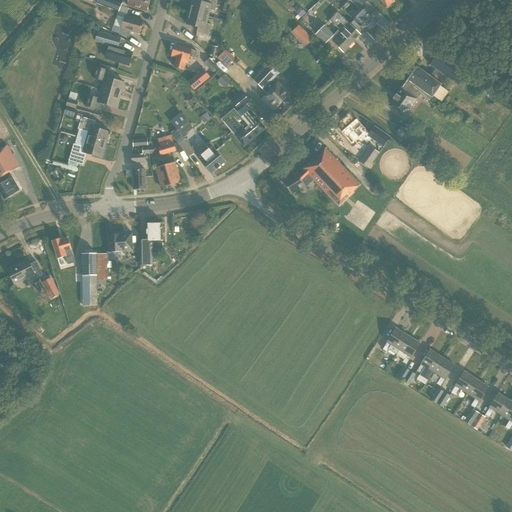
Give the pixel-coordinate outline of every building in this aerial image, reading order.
[(90,0),(90,1),(98,4),(119,12),(123,4),(113,0),(90,0)] [(129,0),(128,6),(147,12),(150,0),(129,0)] [(190,13),(208,17),(210,10),(215,12),(218,1),(215,0),(205,0),(204,3),(193,0),(190,13)] [(364,0),(351,0),(360,8),(366,2),(364,0)] [(379,0),(387,8),(395,0),(379,0)] [(367,9),(366,8),(354,21),(365,31),(377,19),(367,9)] [(212,25),(207,24),(208,17),(190,13),(187,25),(198,28),(197,33),(209,36),(212,25)] [(333,42),(333,43),(344,53),(361,35),(338,13),(330,20),(339,30),(334,35),(325,26),(316,35),(325,44),(330,39),(333,42)] [(123,27),(122,30),(140,35),(144,21),(126,16),(125,18),(118,16),(115,25),(123,27)] [(120,40),(98,34),(95,43),(107,47),(104,58),(129,66),(133,54),(118,49),(120,40)] [(188,61),(190,57),(196,59),(198,52),(191,50),(192,50),(175,45),(172,57),(177,58),(174,67),(184,70),(187,61),(188,61)] [(223,54),(216,61),(226,72),(233,65),(223,54)] [(296,59),(304,66),(309,61),(302,54),(296,59)] [(209,58),(204,63),(214,72),(218,68),(209,58)] [(290,95),(291,94),(278,81),(277,82),(274,80),(279,74),(269,64),(253,80),(268,94),(262,100),(275,111),(276,110),(283,116),(297,101),(290,95)] [(121,95),(124,83),(107,78),(110,68),(100,65),(99,68),(97,68),(94,79),(104,81),(101,90),(121,95)] [(417,67),(407,80),(408,80),(402,88),(418,100),(421,95),(430,101),(441,85),(417,67)] [(199,78),(204,83),(213,76),(209,72),(204,77),(203,75),(199,78)] [(123,81),(125,76),(114,73),(113,78),(123,81)] [(217,81),(224,88),(231,81),(224,74),(217,81)] [(402,88),(388,106),(405,118),(418,100),(402,88)] [(100,103),(117,108),(121,95),(101,90),(99,99),(89,96),(86,107),(98,110),(100,103)] [(236,100),(232,103),(239,111),(250,101),(242,91),(234,97),(236,100)] [(76,110),(78,102),(69,100),(67,107),(76,110)] [(65,114),(74,117),(76,110),(67,107),(65,114)] [(236,137),(244,147),(265,129),(250,111),(241,118),(234,109),(221,120),(236,137)] [(211,120),(207,113),(202,117),(206,123),(211,120)] [(87,140),(106,145),(110,133),(94,128),(96,121),(82,117),(79,129),(89,132),(87,140)] [(188,126),(186,125),(192,120),(189,117),(183,122),(184,123),(180,127),(183,131),(188,126)] [(357,119),(343,131),(354,143),(367,131),(357,119)] [(390,137),(374,126),(367,136),(383,147),(390,137)] [(398,133),(406,139),(410,132),(402,126),(398,133)] [(177,141),(176,141),(182,149),(189,158),(196,152),(185,139),(181,135),(176,130),(174,132),(173,131),(170,133),(175,139),(177,141)] [(176,141),(174,142),(171,135),(157,139),(159,144),(157,144),(160,156),(176,152),(176,151),(182,149),(176,141)] [(132,139),(133,147),(148,146),(147,139),(132,139)] [(86,153),(102,158),(106,145),(87,140),(85,148),(74,144),(70,161),(83,165),(86,153)] [(196,156),(202,163),(211,174),(225,162),(216,151),(210,144),(196,156)] [(6,175),(20,167),(7,146),(1,149),(0,148),(0,191),(5,199),(20,190),(11,176),(8,178),(6,175)] [(370,147),(359,162),(368,168),(379,153),(370,147)] [(142,148),(143,154),(131,155),(132,164),(145,163),(145,155),(149,155),(149,148),(142,148)] [(303,169),(306,172),(300,177),(298,174),(284,183),(291,195),(306,186),(306,187),(314,180),(339,207),(354,193),(353,192),(360,185),(325,149),(303,169)] [(175,163),(156,168),(162,189),(181,183),(175,163)] [(146,189),(145,170),(132,170),(134,190),(146,189)] [(162,223),(153,224),(152,223),(148,223),(147,224),(146,224),(147,243),(141,243),(141,241),(140,241),(141,265),(153,265),(153,249),(163,249),(162,241),(163,241),(162,223)] [(107,259),(115,259),(114,252),(133,252),(132,234),(120,234),(118,233),(115,233),(114,235),(109,235),(109,253),(107,253),(107,254),(98,254),(98,284),(106,284),(106,280),(108,280),(107,259)] [(73,256),(74,256),(68,239),(62,241),(61,239),(53,242),(58,259),(64,257),(66,264),(75,262),(73,256)] [(171,250),(174,255),(181,251),(178,246),(171,250)] [(98,306),(97,254),(83,254),(84,306),(98,306)] [(36,262),(30,265),(29,261),(17,267),(16,266),(8,270),(15,284),(33,276),(35,279),(43,275),(36,262)] [(33,282),(35,286),(36,286),(39,292),(45,290),(40,279),(33,282)] [(408,336),(396,328),(387,343),(383,350),(387,352),(391,345),(399,351),(408,336)] [(411,358),(420,344),(408,336),(399,351),(407,356),(403,362),(407,365),(411,358)] [(368,359),(375,364),(382,352),(376,348),(368,359)] [(433,372),(443,358),(430,350),(421,365),(422,365),(417,372),(420,374),(419,375),(428,381),(433,372)] [(445,380),(455,366),(443,358),(433,372),(441,377),(437,384),(441,387),(445,380)] [(410,371),(405,368),(398,378),(404,382),(410,371)] [(416,375),(410,371),(404,382),(409,385),(416,375)] [(477,380),(465,372),(455,386),(456,387),(451,393),(455,396),(459,389),(468,394),(477,380)] [(480,402),(489,387),(477,380),(468,394),(476,399),(471,406),(475,408),(479,402),(480,402)] [(437,404),(445,393),(439,389),(431,401),(437,404)] [(443,408),(450,397),(445,393),(437,404),(443,408)] [(511,401),(499,394),(490,408),(486,415),(489,417),(494,411),(502,416),(511,401)] [(511,402),(511,401),(502,416),(510,421),(505,428),(509,430),(511,425),(511,402)] [(479,413),(472,409),(464,422),(471,426),(479,413)] [(485,417),(479,413),(471,426),(477,430),(485,417)]
